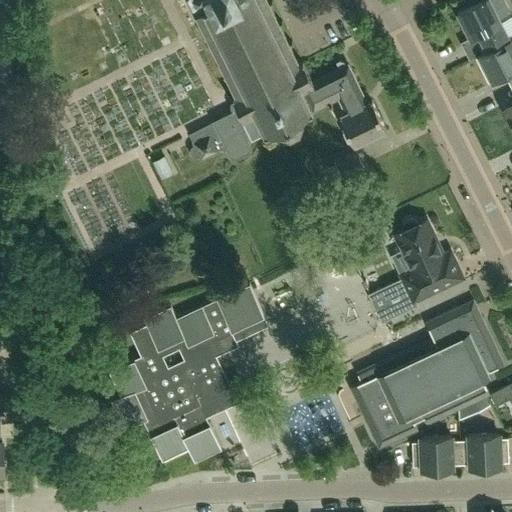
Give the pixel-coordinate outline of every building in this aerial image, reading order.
[(188,0),(192,7),(205,9),(195,13),(234,95),(245,116),(241,118),(246,128),(250,137),(250,138),(263,132),(264,133),(277,127),(279,129),(282,131),(286,132),(289,131),(292,130),(295,128),(297,125),(298,122),(298,119),(298,115),(337,97),(326,74),(311,81),(301,62),(297,64),(266,0),(188,0)] [(476,57),(511,38),(511,37),(509,39),(498,17),(510,12),(504,0),(462,0),(465,6),(456,11),(468,37),(477,33),(486,50),(477,55),(478,55),(475,57),(476,57)] [(510,35),(511,33),(511,15),(503,21),(510,35)] [(511,38),(476,57),(487,80),(490,79),(490,80),(506,72),(510,74),(511,72),(511,38)] [(326,74),(337,97),(344,112),(338,115),(353,145),(385,128),(370,99),(365,102),(347,64),(344,65),(343,62),(339,61),(336,63),(338,68),(326,74)] [(234,158),(236,158),(247,153),(248,152),(249,150),(250,148),(250,146),(249,145),(246,138),(250,137),(246,128),(241,118),(245,116),(234,95),(230,97),(232,101),(230,102),(230,103),(229,105),(229,107),(229,108),(230,111),(210,121),(211,122),(187,134),(191,141),(190,142),(191,146),(190,147),(189,148),(188,150),(188,152),(189,154),(190,155),(191,157),(193,157),(195,157),(197,157),(199,160),(224,148),(228,155),(229,156),(230,158),(232,158),(234,158)] [(341,176),(362,165),(356,152),(334,162),(341,176)] [(169,154),(156,160),(165,181),(178,176),(169,154)] [(414,303),(413,299),(461,276),(449,250),(441,254),(440,251),(437,253),(430,237),(433,236),(425,218),(416,222),(414,220),(412,219),(409,218),(406,219),(403,221),(402,223),(401,226),(402,229),(393,233),(412,273),(368,293),(380,319),(414,303)] [(234,338),(267,322),(248,282),(175,317),(169,305),(142,317),(145,323),(128,331),(139,354),(107,369),(119,395),(109,400),(123,427),(141,419),(161,460),(187,447),(193,460),(220,447),(203,411),(222,402),(218,394),(230,388),(214,355),(237,344),(234,338)] [(460,334),(479,374),(502,363),(472,299),(424,321),(436,345),(435,346),(460,334)] [(488,393),(479,374),(460,334),(435,346),(350,386),(378,445),(417,427),(414,421),(422,417),(425,423),(488,393)] [(511,381),(488,393),(494,405),(508,399),(510,404),(511,402),(511,381)] [(458,439),(459,463),(467,463),(468,467),(472,466),(472,469),(483,469),(483,466),(499,465),(499,461),(507,461),(506,437),(498,437),(498,433),(466,435),(466,439),(458,439)] [(459,463),(458,439),(450,439),(450,435),(418,437),(418,441),(410,441),(411,465),(419,465),(420,469),(436,468),(436,470),(447,470),(447,467),(452,467),(451,463),(459,463)]
